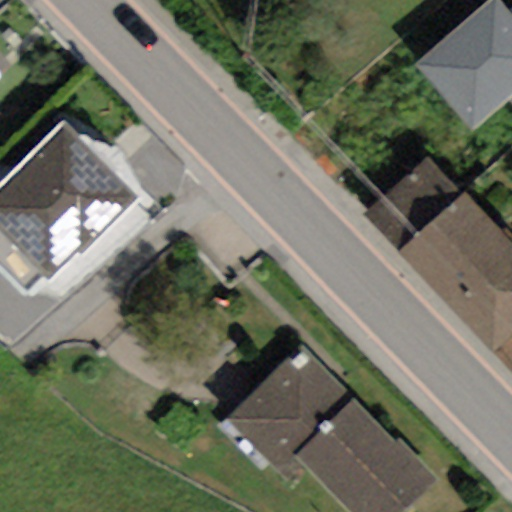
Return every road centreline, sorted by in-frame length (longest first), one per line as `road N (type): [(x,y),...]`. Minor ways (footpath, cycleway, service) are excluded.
road 1 (primary): [(511,428),(87,0)]
road 2 (unknown): [(45,344),(180,444),(298,511)]
